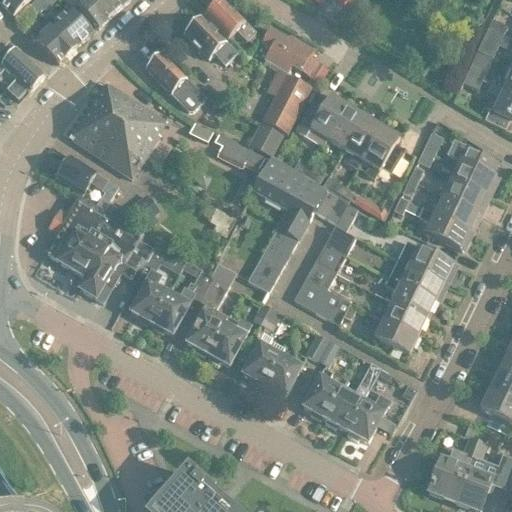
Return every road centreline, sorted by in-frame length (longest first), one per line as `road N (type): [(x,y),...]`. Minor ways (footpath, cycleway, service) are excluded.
road 1 (residential): [(375,503),(81,335)]
road 2 (residential): [(375,503),(511,229)]
road 3 (residential): [(81,335),(79,375),(139,511)]
road 4 (primary): [(108,511),(69,416),(9,355)]
road 5 (primary): [(0,387),(45,438),(87,511)]
road 6 (residential): [(71,86),(162,0)]
